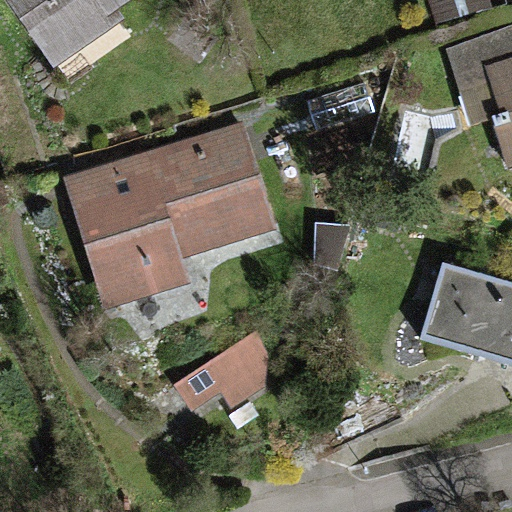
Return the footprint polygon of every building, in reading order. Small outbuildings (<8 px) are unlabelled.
[(18,0),(92,87),(194,0),(18,0)] [(511,56),(474,69),(511,182),(511,56)] [(265,128),(84,194),(129,317),(310,251),(265,128)] [(511,291),(461,281),(445,367),(511,379),(511,291)] [(282,329),(191,386),(224,438),(315,381),(282,329)]
